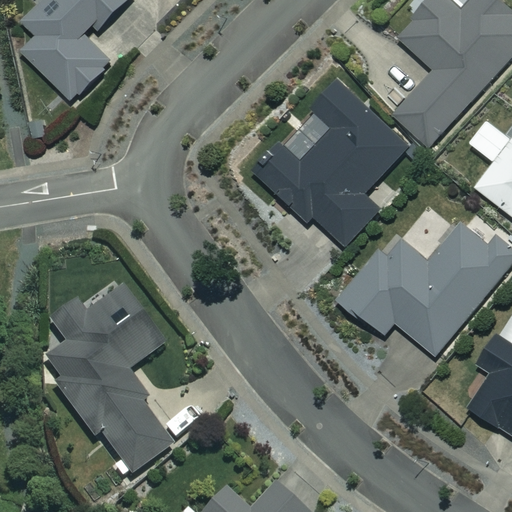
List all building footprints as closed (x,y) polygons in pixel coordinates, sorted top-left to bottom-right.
[(55,0),(28,26),(44,41),(29,55),(77,105),(118,66),(96,42),(135,5),(137,0),(55,0)] [(511,66),(511,8),(502,0),(483,0),(469,16),(451,0),(442,0),(404,42),(440,74),(399,119),(435,151),(511,66)] [(414,151),(344,85),(317,113),(340,134),(309,167),(288,147),(261,176),(314,227),(320,221),(353,251),(387,215),(369,198),(414,151)] [(511,152),(482,191),(511,215),(511,152)] [(494,250),(469,228),(435,268),(410,246),(394,264),(386,257),(347,303),(390,340),(402,327),(439,359),(511,272),(511,247),(503,239),(494,250)] [(171,347),(129,290),(90,319),(82,307),(56,326),(72,347),(51,363),(66,384),(60,389),(99,441),(106,436),(135,477),(176,447),(145,405),(151,400),(132,375),(171,347)] [(511,345),(503,339),(483,370),(495,378),(474,411),(511,435),(511,345)] [(305,511),(281,489),(259,511),(251,511),(233,495),(217,511),(305,511)]
